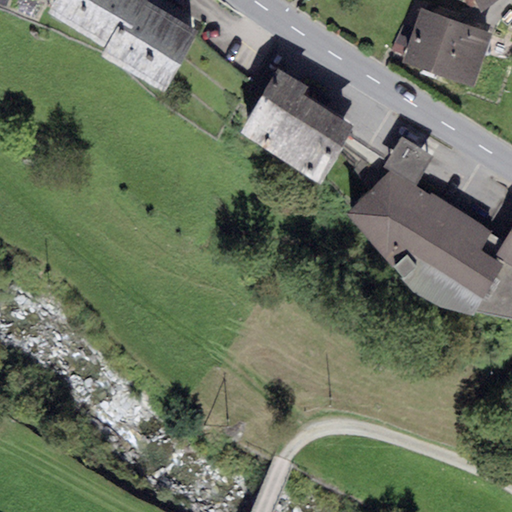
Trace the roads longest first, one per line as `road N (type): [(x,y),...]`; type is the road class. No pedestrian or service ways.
road 1 (primary): [(511,164),(254,0)]
road 2 (track): [(511,483),(389,434),(321,423),(291,459),(270,511)]
